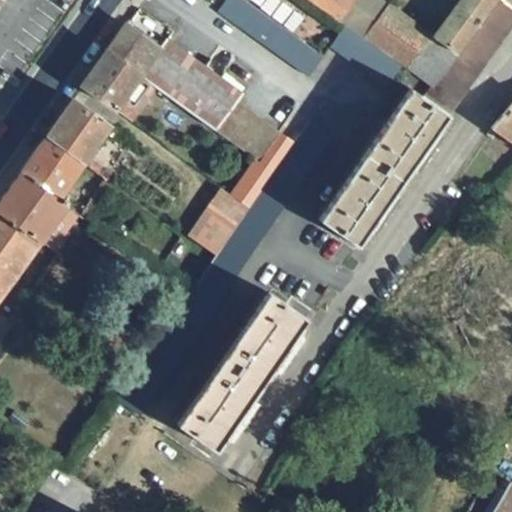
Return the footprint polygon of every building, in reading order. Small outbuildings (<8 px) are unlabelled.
[(241,0),(226,0),(217,13),(309,78),(323,58),(253,9),(241,0)] [(356,0),(306,0),(340,23),(356,0)] [(460,0),(432,38),(388,6),(363,39),(403,67),(431,86),(434,88),(458,56),(499,1),(499,0),(460,0)] [(424,97),(426,99),(451,116),(511,30),(511,9),(499,1),(458,56),(434,88),(431,86),(424,97)] [(127,25),(108,50),(140,74),(160,49),(127,25)] [(403,67),(363,39),(345,27),(330,47),(389,87),(403,67)] [(168,40),(160,49),(140,74),(151,82),(249,155),(257,161),(259,162),(274,142),(231,111),(243,94),(168,40)] [(108,50),(81,87),(130,122),(140,110),(134,106),(151,82),(140,74),(108,50)] [(411,89),(318,220),(359,247),(451,116),(426,99),(424,97),(411,89)] [(73,98),(45,135),(82,162),(104,132),(109,124),(73,98)] [(511,103),(490,129),(511,144),(511,103)] [(260,191),(249,207),(273,224),(334,136),(309,120),(274,171),(260,191)] [(109,124),(104,132),(112,137),(117,130),(109,124)] [(45,135),(20,171),(58,198),(82,162),(45,135)] [(245,162),(253,167),(257,161),(249,155),(245,162)] [(20,171),(0,199),(0,211),(41,240),(67,205),(58,198),(20,171)] [(211,214),(193,240),(216,255),(249,207),(222,187),(205,211),(211,214)] [(188,295),(116,400),(140,416),(273,224),(249,207),(216,255),(188,295)] [(0,211),(0,295),(41,240),(0,211)] [(269,291),(176,425),(216,453),(309,319),(269,291)] [(511,511),(511,485),(494,511),(511,511)]
